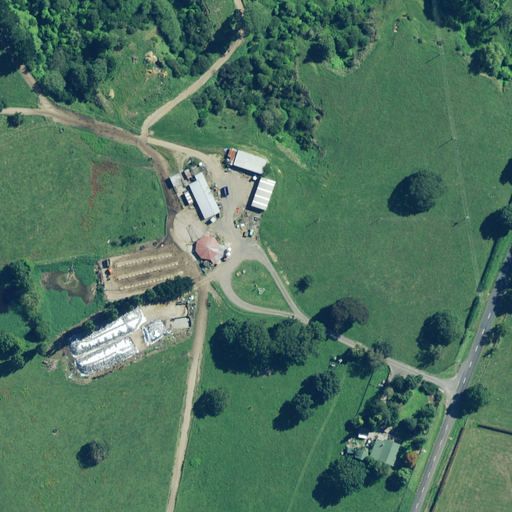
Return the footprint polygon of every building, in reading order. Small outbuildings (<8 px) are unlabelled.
[(229,149),(227,157),(228,158),(226,164),(260,175),(265,160),(229,149)] [(219,213),(200,173),(193,177),(196,182),(188,185),(204,220),(219,213)] [(180,179),(177,174),(168,179),(172,188),(178,185),(176,181),(180,179)] [(273,183),(259,178),(249,206),(264,211),(273,183)] [(193,203),(187,192),(183,194),(188,205),(193,203)] [(199,259),(210,260),(212,264),(221,258),(223,246),(217,245),(213,238),(204,236),(196,241),(194,251),(199,259)] [(384,443),(375,439),(368,458),(391,466),(399,446),(384,441),(384,443)] [(367,451),(357,448),(354,459),(364,462),(367,451)]
